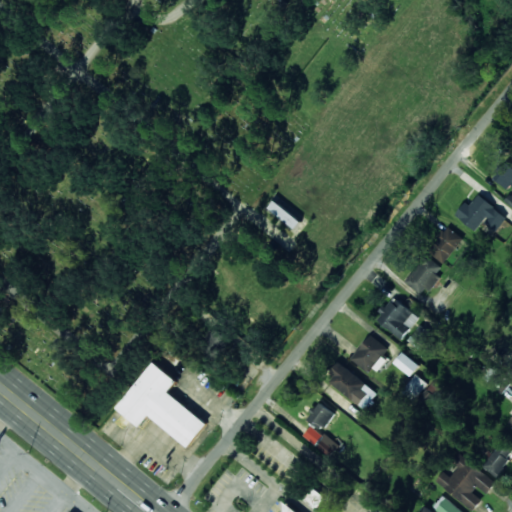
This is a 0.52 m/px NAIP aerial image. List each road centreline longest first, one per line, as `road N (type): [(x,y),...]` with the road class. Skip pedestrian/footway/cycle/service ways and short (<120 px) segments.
road 1 (residential): [(171,511),(511,92)]
road 2 (primary): [(159,511),(0,382)]
